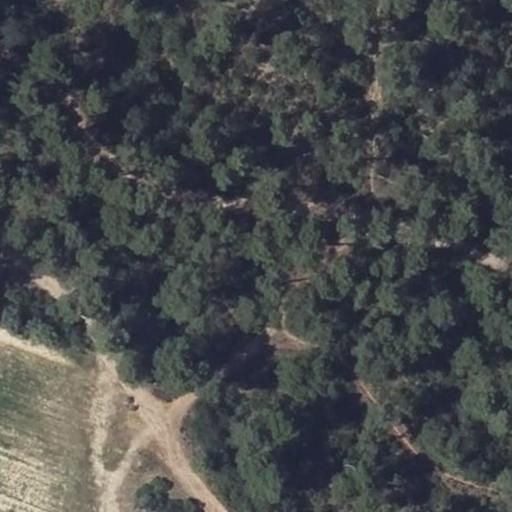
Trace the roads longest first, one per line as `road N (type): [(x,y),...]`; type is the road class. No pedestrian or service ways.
road 1 (track): [(0,149),(140,174),(194,199),(349,216),(511,270)]
road 2 (track): [(0,224),(44,281),(98,327),(218,511)]
road 3 (track): [(155,419),(254,341),(362,220)]
